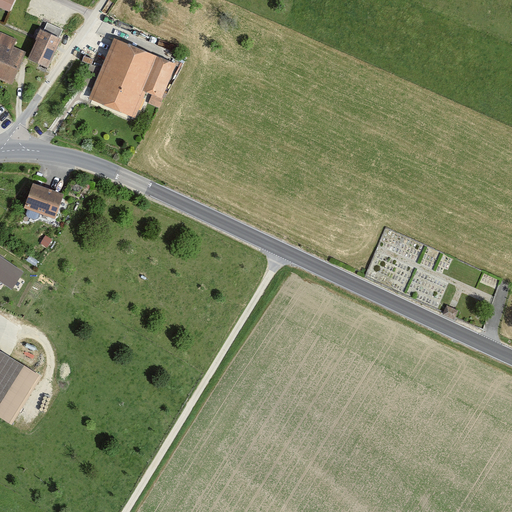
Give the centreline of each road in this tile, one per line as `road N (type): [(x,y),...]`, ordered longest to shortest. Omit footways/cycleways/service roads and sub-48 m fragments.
road 1 (tertiary): [(511,358),(105,168),(10,150)]
road 2 (track): [(284,251),(125,511)]
road 3 (residential): [(10,150),(103,0)]
